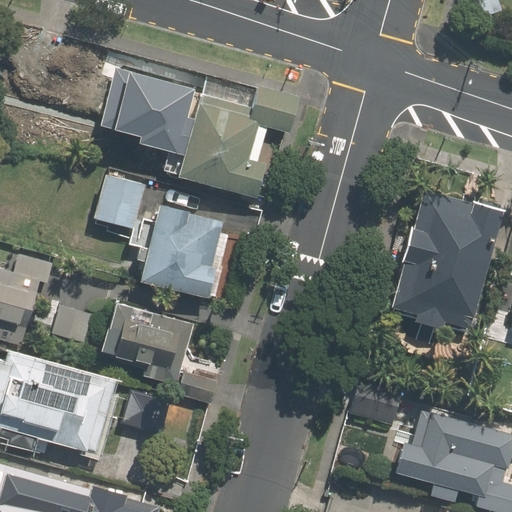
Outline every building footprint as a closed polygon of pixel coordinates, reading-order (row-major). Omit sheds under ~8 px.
[(137,137),(179,149),(189,113),(185,112),(194,82),(116,59),(98,120),(138,131),(137,137)] [(199,95),(177,177),(251,196),(259,164),(248,161),(257,125),(282,131),(291,95),(254,86),(245,119),(241,119),(242,116),(234,113),(236,105),(199,95)] [(106,170),(93,214),(131,225),(143,181),(106,170)] [(470,315),(499,213),(422,192),(411,230),(406,228),(397,261),(400,261),(387,308),(389,309),(413,315),(411,322),(440,329),(442,322),(471,330),(474,317),(470,315)] [(162,203),(141,277),(202,294),(211,265),(206,263),(219,219),(162,203)] [(30,326),(43,279),(39,277),(0,265),(0,337),(21,343),(27,325),(30,326)] [(117,301),(104,350),(146,362),(142,375),(172,383),(190,321),(117,301)] [(62,305),(54,333),(85,341),(92,313),(62,305)] [(122,381),(18,353),(15,365),(0,360),(0,424),(0,425),(0,426),(0,427),(7,429),(4,437),(15,440),(13,445),(37,452),(41,439),(94,453),(96,450),(103,451),(122,381)] [(214,379),(181,371),(176,392),(208,401),(214,379)] [(399,389),(357,377),(348,413),(390,424),(399,389)] [(173,399),(136,390),(127,423),(164,433),(173,399)] [(511,511),(511,484),(500,482),(511,439),(511,435),(415,408),(405,445),(395,443),(386,472),(427,483),(423,495),(450,502),(453,490),(476,497),(474,505),(500,511),(511,511)] [(0,511),(158,511),(162,499),(0,454),(0,511)]
